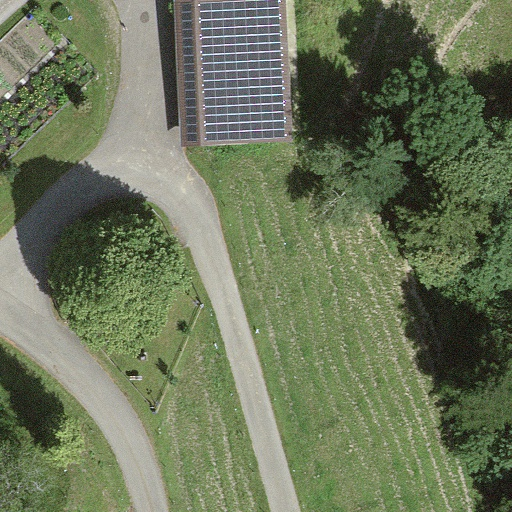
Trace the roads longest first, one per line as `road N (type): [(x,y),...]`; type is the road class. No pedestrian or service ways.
road 1 (track): [(0,283),(42,224),(90,180),(136,161),(168,178),(208,246),(285,511)]
road 2 (track): [(0,308),(41,333),(107,408),(151,511)]
